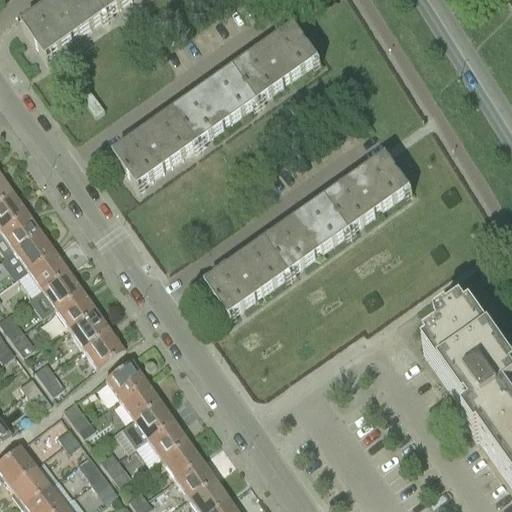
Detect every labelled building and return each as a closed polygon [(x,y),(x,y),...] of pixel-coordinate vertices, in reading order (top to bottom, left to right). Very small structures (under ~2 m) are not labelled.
[(108,27),(88,0),(69,0),(22,34),(47,70),(48,70),(44,64),(103,22),(107,28),(108,27)] [(88,0),(108,27),(104,22),(135,0),(88,0)] [(294,36),(234,79),(259,115),(260,115),(256,109),(315,68),(319,73),(320,72),(294,36)] [(234,79),(174,121),(199,157),(200,157),(196,152),(255,110),(259,115),(234,79)] [(199,157),(174,121),(113,164),(139,200),(140,200),(136,194),(195,152),(199,158),(199,157)] [(386,166),(325,209),(351,245),(351,244),(347,239),(406,197),(410,203),(411,202),(386,166)] [(0,207),(13,198),(4,185),(1,187),(0,186),(0,207)] [(0,207),(0,236),(24,220),(19,213),(22,211),(13,198),(0,207)] [(325,209),(265,251),(291,287),(287,281),(346,240),(350,245),(351,245),(325,209)] [(24,220),(0,236),(0,242),(11,258),(41,237),(31,225),(29,227),(24,220)] [(41,237),(11,258),(25,278),(52,259),(47,252),(50,250),(41,237)] [(291,287),(265,251),(205,294),(230,330),(231,329),(227,324),(286,282),(290,287),(291,287)] [(25,278),(39,298),(68,277),(59,264),(56,266),(52,259),(25,278)] [(39,298),(53,317),(80,298),(75,292),(77,290),(68,277),(39,298)] [(53,317),(66,337),(96,316),(87,303),(84,305),(80,298),(53,317)] [(66,337),(80,356),(107,338),(102,331),(105,329),(96,316),(66,337)] [(511,375),(511,380),(511,382),(508,386),(461,319),(442,333),(446,339),(425,355),(476,428),(480,425),(490,439),(487,441),(511,476),(511,375)] [(16,332),(5,340),(10,348),(22,339),(16,332)] [(107,338),(80,356),(94,377),(124,356),(115,342),(112,344),(107,338)] [(22,339),(10,348),(22,364),(33,355),(22,339)] [(7,353),(0,358),(0,368),(1,371),(13,362),(7,353)] [(103,388),(117,408),(144,389),(139,382),(142,380),(132,367),(103,388)] [(44,370),(33,378),(33,379),(39,387),(50,378),(44,370)] [(50,378),(39,387),(51,403),(63,395),(50,378)] [(18,394),(24,401),(36,392),(30,385),(18,394)] [(117,408),(131,428),(160,407),(151,394),(148,396),(144,389),(117,408)] [(24,401),(30,409),(38,421),(50,411),(42,400),(36,392),(24,401)] [(131,428),(119,436),(133,456),(144,447),(171,429),(167,422),(169,420),(160,407),(131,428)] [(63,419),(70,429),(82,421),(74,410),(63,419)] [(70,429),(76,437),(87,429),(82,421),(70,429)] [(82,446),(93,437),(87,429),(76,437),(82,446)] [(144,447),(133,456),(147,475),(158,467),(188,446),(179,433),(176,435),(171,429),(144,447)] [(0,430),(0,450),(10,443),(0,430)] [(56,444),(62,452),(73,443),(68,436),(56,444)] [(125,461),(133,456),(119,436),(111,442),(125,461)] [(73,443),(62,452),(67,460),(79,451),(73,443)] [(158,467),(172,487),(199,468),(194,461),(197,459),(188,446),(158,467)] [(0,489),(2,487),(7,494),(33,474),(18,454),(0,468),(0,489)] [(110,460),(99,469),(104,476),(115,467),(110,460)] [(76,472),(89,491),(101,482),(88,463),(76,472)] [(115,467),(104,476),(111,485),(122,476),(115,467)] [(172,487),(186,506),(215,486),(206,473),(204,475),(199,468),(172,487)] [(9,502),(16,511),(22,511),(48,493),(33,474),(7,494),(12,500),(9,502)] [(131,487),(122,476),(111,485),(120,496),(131,487)] [(101,482),(89,491),(95,500),(108,491),(101,482)] [(186,506),(189,511),(219,511),(227,507),(222,501),(225,499),(215,486),(186,506)] [(55,488),(48,493),(62,511),(69,507),(55,488)] [(116,503),(108,491),(95,500),(103,511),(116,503)] [(62,511),(48,493),(22,511),(62,511)] [(139,499),(127,507),(130,511),(137,511),(145,506),(139,499)]
